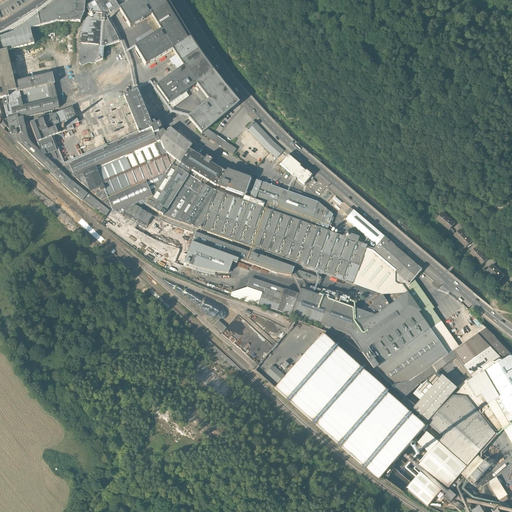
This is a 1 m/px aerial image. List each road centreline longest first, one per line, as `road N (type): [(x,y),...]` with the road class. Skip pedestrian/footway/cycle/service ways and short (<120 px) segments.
road 1 (secondary): [(511,330),(274,128),(221,70),(178,0)]
road 2 (track): [(249,0),(297,76),(431,185)]
road 3 (unknown): [(457,286),(377,288),(267,276),(227,283)]
